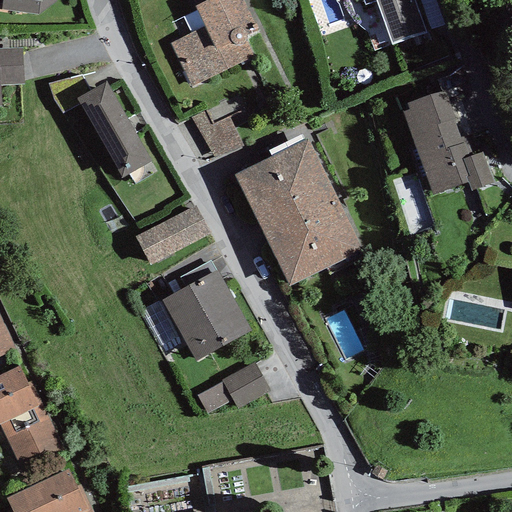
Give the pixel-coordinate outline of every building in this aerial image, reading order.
[(2,0),(1,10),(38,15),(56,1),(56,0),(2,0)] [(243,0),(192,0),(205,27),(170,44),(192,86),(253,56),(246,41),(246,39),(246,37),(246,35),(258,30),(243,0)] [(426,33),(414,0),(375,0),(392,45),(426,33)] [(0,106),(2,107),(1,86),(24,85),(22,48),(0,49),(0,106)] [(106,82),(76,98),(122,178),(151,161),(106,82)] [(409,109),(402,112),(432,197),(467,185),(470,193),(496,184),(483,149),(473,153),(466,134),(461,136),(445,90),(407,104),(409,109)] [(215,161),(243,146),(228,117),(213,125),(206,111),(192,118),(215,161)] [(306,140),(234,175),(288,286),(360,251),(306,140)] [(195,206),(134,237),(150,265),(210,234),(195,206)] [(185,288),(216,270),(210,260),(179,278),(185,288)] [(185,288),(162,300),(196,361),(250,331),(216,270),(185,288)] [(0,357),(16,350),(0,316),(0,357)] [(270,391),(254,363),(221,380),(222,382),(197,396),(207,414),(232,400),(237,409),(270,391)] [(0,425),(19,467),(62,448),(31,381),(27,383),(20,366),(0,375),(0,425)] [(208,467),(201,468),(208,508),(215,506),(208,467)] [(92,511),(80,485),(76,487),(68,469),(6,499),(12,511),(92,511)]
